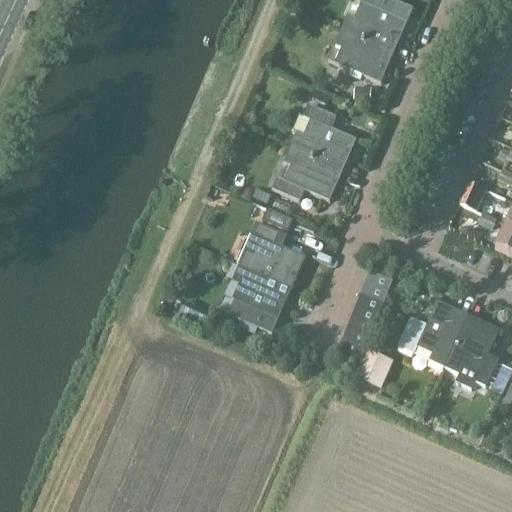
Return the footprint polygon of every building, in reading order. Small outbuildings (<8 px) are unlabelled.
[(347,18),(343,27),(396,50),(412,13),(383,0),(354,0),(353,3),(360,6),(354,21),(347,18)] [(343,27),(334,48),(341,51),(334,66),(334,67),(380,87),(396,50),(343,27)] [(296,136),(289,151),(342,174),(355,143),(330,133),(335,121),(307,109),(302,121),(298,119),(291,134),(296,136)] [(276,181),(271,193),(299,205),(303,195),(328,206),(342,174),(289,151),(282,167),(289,170),(283,184),(276,181)] [(511,177),(502,173),(497,183),(511,189),(511,188),(511,177)] [(469,213),(480,191),(468,186),(459,208),(469,213)] [(260,225),(286,236),(290,225),(265,214),(260,225)] [(483,217),(476,227),(490,233),(496,223),(483,217)] [(251,256),(244,254),(237,270),(290,293),(304,262),(284,254),(289,241),(256,227),(251,239),(258,242),(251,256)] [(511,234),(504,230),(494,251),(511,259),(511,234)] [(271,338),(290,293),(237,270),(231,285),(238,288),(231,303),(233,304),(227,319),(271,338)] [(369,275),(364,286),(390,296),(395,285),(369,275)] [(364,286),(360,297),(385,307),(390,296),(364,286)] [(381,319),(385,307),(360,297),(355,308),(381,319)] [(410,322),(397,351),(414,358),(417,352),(431,358),(428,365),(443,372),(467,319),(437,305),(425,329),(410,322)] [(355,308),(351,320),(376,330),(381,319),(355,308)] [(193,313),(186,327),(201,334),(207,319),(193,313)] [(498,333),(467,319),(443,372),(458,378),(454,386),(470,394),(474,386),(485,391),(498,363),(486,358),(498,333)] [(372,341),(376,330),(351,320),(346,331),(372,341)] [(367,352),(372,341),(346,331),(341,342),(367,352)] [(341,342),(338,350),(337,353),(362,364),(367,352),(341,342)] [(366,355),(354,383),(369,390),(382,362),(366,355)]
